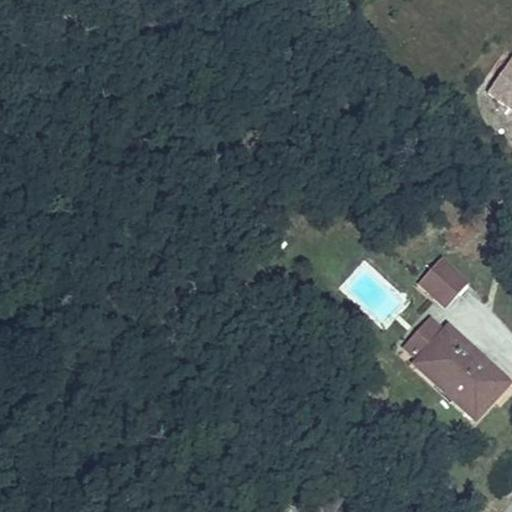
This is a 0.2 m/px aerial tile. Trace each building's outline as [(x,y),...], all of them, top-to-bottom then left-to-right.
[(511,81),(500,97),(511,106),(511,81)] [(441,262),(416,289),(442,312),(468,286),(441,262)] [(403,348),(416,360),(442,333),(430,321),(403,348)] [(410,366),(473,427),(511,387),(448,328),(442,333),(416,360),(410,366)] [(337,511),(344,501),(329,493),(317,511),(314,511),(309,509),(307,511),(337,511)] [(283,511),(301,511),(288,503),(283,511)]
